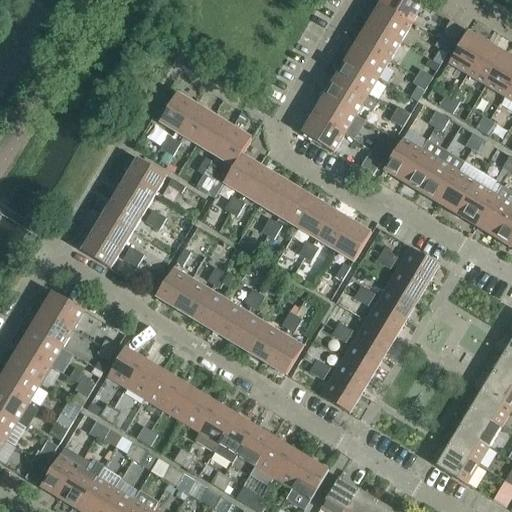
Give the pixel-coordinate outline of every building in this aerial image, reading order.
[(384,0),(381,6),(413,25),(424,7),(412,0),(384,0)] [(413,25),(381,6),(370,24),(402,44),(413,25)] [(451,22),(444,35),(456,42),(464,30),(451,22)] [(402,44),(370,24),(359,43),(391,62),(402,44)] [(456,42),(444,35),(439,42),(452,49),(456,42)] [(456,55),(450,65),(468,76),(486,48),(467,36),(456,55)] [(435,48),(448,56),(452,49),(439,42),(435,48)] [(391,62),(359,43),(347,61),(380,81),(391,62)] [(487,87),(504,59),(486,48),(468,76),(487,87)] [(505,99),(511,87),(511,63),(504,59),(487,87),(505,99)] [(380,81),(347,61),(336,80),(369,100),(380,81)] [(434,79),(421,72),(417,79),(430,86),(434,79)] [(413,85),(425,93),(430,86),(417,79),(413,85)] [(369,100),(336,80),(325,98),(358,118),(364,107),(375,113),(379,106),(369,100)] [(417,88),(411,99),(419,104),(425,93),(417,88)] [(178,95),(168,111),(169,111),(160,125),(179,136),(197,107),(178,95)] [(447,96),(440,108),(446,112),(454,100),(447,96)] [(358,118),(325,98),(314,117),(347,137),(358,118)] [(453,117),(461,104),(454,100),(446,112),(453,117)] [(198,147),(215,118),(197,107),(179,136),(198,147)] [(411,116),(399,109),(395,116),(407,123),(411,116)] [(437,113),(429,126),(436,130),(443,117),(437,113)] [(391,122),(403,130),(407,123),(395,116),(391,122)] [(336,155),(347,137),(314,117),(302,136),(324,148),(336,155)] [(443,134),(450,122),(443,117),(436,130),(443,134)] [(215,118),(198,147),(216,158),(234,129),(215,118)] [(483,135),(491,122),(484,118),(477,131),(483,135)] [(491,122),(483,135),(490,139),(498,127),(491,122)] [(235,170),(243,157),(252,141),(234,129),(216,158),(235,170)] [(474,136),(466,148),(473,152),(480,140),(474,136)] [(170,137),(161,151),(168,155),(176,141),(170,137)] [(480,156),(487,144),(480,140),(473,152),(480,156)] [(174,159),(182,145),(176,141),(168,155),(174,159)] [(422,153),(403,142),(396,153),(384,173),(403,184),(422,153)] [(447,154),(428,143),(422,153),(403,184),(421,195),(447,154)] [(389,153),(377,146),(373,152),(385,160),(389,153)] [(368,159),(381,167),(385,160),(373,152),(368,159)] [(167,154),(161,163),(168,167),(174,159),(167,154)] [(465,165),(447,154),(421,195),(440,206),(465,165)] [(244,197),(261,168),(243,157),(235,170),(225,186),(244,197)] [(510,175),(511,170),(511,158),(510,158),(503,170),(510,175)] [(168,178),(139,160),(127,179),(156,197),(168,178)] [(207,160),(198,173),(205,177),(213,163),(207,160)] [(211,181),(219,167),(213,163),(205,177),(211,181)] [(484,176),(465,165),(440,206),(458,218),(484,176)] [(262,208),(280,179),(261,168),(244,197),(262,208)] [(502,187),(484,176),(458,218),(477,229),(502,187)] [(116,198),(145,215),(156,197),(127,179),(116,198)] [(281,220),(298,191),(280,179),(262,208),(281,220)] [(173,181),(169,187),(182,196),(186,189),(173,181)] [(495,240),(511,212),(511,192),(502,187),(477,229),(495,240)] [(298,191),(281,220),(299,231),(317,202),(298,191)] [(145,215),(116,198),(105,216),(134,234),(145,215)] [(234,198),(226,212),(232,216),(241,202),(234,198)] [(238,220),(247,206),(241,202),(232,216),(238,220)] [(317,202),(299,231),(317,242),(335,213),(317,202)] [(168,220),(154,212),(150,218),(164,227),(168,220)] [(511,212),(495,240),(511,249),(511,212)] [(335,213),(317,242),(336,253),(353,224),(335,213)] [(134,234),(105,216),(94,235),(123,252),(134,234)] [(146,224),(160,233),(164,227),(150,218),(146,224)] [(271,221),(263,235),(269,238),(277,225),(271,221)] [(354,264),(372,235),(353,224),(336,253),(354,264)] [(277,225),(269,238),(275,242),(284,228),(277,225)] [(82,254),(111,271),(123,252),(94,235),(82,254)] [(308,243),(299,257),(306,261),(314,247),(308,243)] [(312,264),(320,251),(314,247),(306,261),(312,264)] [(145,257),(131,249),(128,255),(141,264),(145,257)] [(440,267),(411,250),(400,268),(429,286),(440,267)] [(186,251),(177,264),(184,268),(192,255),(186,251)] [(398,259),(385,251),(381,257),(395,265),(398,259)] [(124,262),(138,270),(141,264),(128,255),(124,262)] [(377,263),(391,272),(395,265),(381,257),(377,263)] [(343,283),(351,269),(345,266),(336,279),(343,283)] [(389,287),(418,304),(429,286),(400,268),(389,287)] [(174,270),(157,299),(175,310),(193,281),(174,270)] [(217,270),(208,283),(215,287),(223,273),(217,270)] [(221,291),(229,277),(223,273),(215,287),(221,291)] [(194,321),(211,292),(193,281),(175,310),(194,321)] [(377,305),(406,323),(418,304),(389,287),(377,305)] [(376,296),(362,288),(359,294),(372,302),(376,296)] [(212,332),(230,303),(211,292),(194,321),(212,332)] [(252,309),(260,296),(254,292),(245,306),(252,309)] [(54,294),(42,313),(74,332),(85,313),(74,306),(57,295),(56,296),(54,294)] [(355,300),(368,308),(372,302),(359,294),(355,300)] [(258,313),(266,299),(260,296),(252,309),(258,313)] [(230,303),(212,332),(231,344),(248,315),(230,303)] [(366,324),(395,341),(406,323),(377,305),(366,324)] [(74,332),(42,313),(31,331),(63,350),(74,332)] [(291,314),(282,328),(289,332),(297,318),(291,314)] [(248,315),(231,344),(249,355),(267,326),(248,315)] [(295,336),(303,322),(297,318),(289,332),(295,336)] [(395,341),(366,324),(355,342),(384,360),(395,341)] [(354,333),(340,325),(336,331),(350,339),(354,333)] [(267,326),(249,355),(268,366),(285,337),(267,326)] [(63,350),(31,331),(20,350),(52,369),(63,350)] [(333,337),(346,345),(350,339),(336,331),(333,337)] [(287,377),(304,348),(285,337),(268,366),(287,377)] [(119,350),(106,342),(102,349),(115,356),(119,350)] [(384,360),(355,342),(344,361),(373,378),(384,360)] [(98,356),(110,363),(115,356),(102,349),(98,356)] [(52,369),(20,350),(9,368),(41,387),(52,369)] [(115,367),(108,379),(127,390),(144,362),(125,350),(115,367)] [(511,360),(504,356),(493,375),(511,386),(511,360)] [(373,378),(344,361),(333,379),(362,397),(373,378)] [(145,401),(163,373),(144,362),(127,390),(145,401)] [(331,370),(318,362),(314,368),(328,376),(331,370)] [(0,387),(30,406),(41,387),(9,368),(0,382),(0,387)] [(310,374),(324,382),(328,376),(314,368),(310,374)] [(164,413),(181,384),(163,373),(145,401),(164,413)] [(511,386),(493,375),(482,393),(511,411),(511,386)] [(96,386),(84,379),(80,386),(92,393),(96,386)] [(321,398),(350,416),(362,397),(333,379),(321,398)] [(182,424),(200,395),(181,384),(164,413),(182,424)] [(76,393),(78,394),(71,406),(81,411),(92,393),(80,386),(76,393)] [(30,406),(0,387),(0,413),(18,424),(28,430),(39,412),(30,406)] [(511,412),(511,411),(482,393),(471,412),(501,430),(511,412)] [(201,435),(218,406),(200,395),(182,424),(201,435)] [(93,404),(88,411),(100,419),(105,412),(93,404)] [(105,412),(100,419),(107,423),(115,410),(108,406),(105,412)] [(219,446),(237,417),(218,406),(201,435),(219,446)] [(114,427),(122,414),(115,410),(107,423),(114,427)] [(501,430),(471,412),(460,430),(490,449),(501,430)] [(18,424),(0,413),(0,438),(7,443),(18,424)] [(74,424),(62,416),(58,423),(70,430),(74,424)] [(238,457),(255,428),(237,417),(219,446),(214,455),(233,466),(238,457)] [(49,437),(61,445),(70,430),(58,423),(49,437)] [(97,423),(90,436),(97,440),(104,428),(97,423)] [(104,444),(105,442),(117,449),(123,439),(104,428),(97,440),(104,444)] [(238,457),(256,469),(274,440),(255,428),(238,457)] [(145,429),(137,441),(144,445),(152,433),(145,429)] [(490,449),(460,430),(448,448),(479,467),(490,449)] [(151,449),(159,437),(152,433),(144,445),(151,449)] [(128,456),(127,458),(134,462),(141,450),(123,439),(117,449),(128,456)] [(269,488),(275,480),(292,451),(274,440),(256,469),(251,477),(269,488)] [(467,486),(479,467),(448,448),(437,468),(467,486)] [(60,501),(84,460),(66,449),(54,469),(53,469),(43,486),(43,487),(41,490),(60,501)] [(141,450),(134,462),(152,474),(160,461),(141,450)] [(182,451),(174,463),(181,467),(189,455),(182,451)] [(293,491),(311,462),(292,451),(275,480),(293,491)] [(52,460),(39,453),(35,460),(48,467),(52,460)] [(188,471),(196,459),(189,455),(181,467),(188,471)] [(31,467),(33,468),(26,480),(36,486),(48,467),(35,460),(31,467)] [(84,460),(60,501),(78,511),(98,480),(86,473),(92,465),(84,460)] [(160,461),(152,474),(171,485),(178,472),(160,461)] [(312,502),(319,490),(319,491),(330,473),(311,462),(293,491),(312,502)] [(178,489),(185,476),(178,472),(171,485),(178,489)] [(219,473),(211,486),(218,490),(226,477),(219,473)] [(225,494),(233,481),(226,477),(218,490),(225,494)] [(98,480),(78,511),(103,511),(116,491),(98,480)] [(340,480),(322,510),(324,511),(346,511),(359,491),(340,480)] [(494,501),(506,509),(511,499),(511,487),(505,483),(494,501)] [(128,511),(135,502),(116,491),(103,511),(128,511)] [(181,491),(177,498),(185,503),(189,496),(181,491)] [(208,491),(201,503),(208,507),(215,495),(208,491)] [(359,491),(346,511),(372,511),(378,502),(359,491)] [(154,511),(159,503),(141,492),(135,502),(128,511),(154,511)] [(215,511),(229,511),(234,506),(215,495),(208,507),(215,511)] [(256,496),(248,508),(254,511),(255,511),(263,500),(256,496)] [(264,511),(269,504),(263,500),(255,511),(264,511)] [(393,511),(378,502),(372,511),(393,511)]
